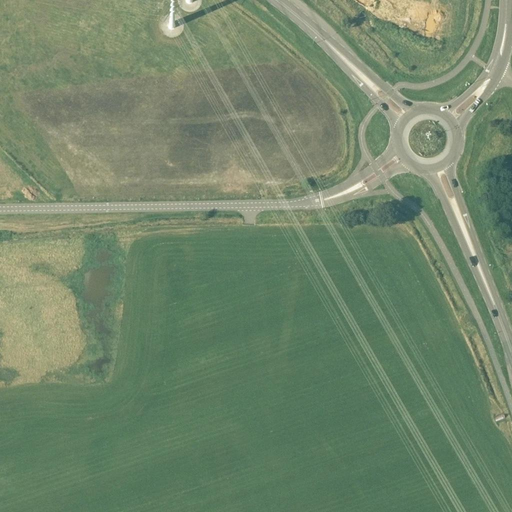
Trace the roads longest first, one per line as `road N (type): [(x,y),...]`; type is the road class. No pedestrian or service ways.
road 1 (unclassified): [(313,202),(0,209)]
road 2 (primary): [(511,358),(442,170)]
road 3 (primary): [(403,118),(273,0)]
